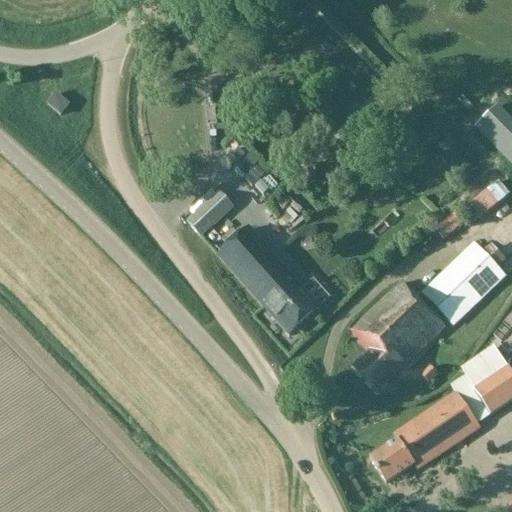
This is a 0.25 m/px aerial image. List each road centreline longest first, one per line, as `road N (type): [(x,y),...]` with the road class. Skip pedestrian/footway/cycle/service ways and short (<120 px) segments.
road 1 (tertiary): [(289,439),(266,376),(115,162),(107,116),(118,37)]
road 2 (tertiary): [(289,439),(129,264),(0,142)]
road 3 (tertiary): [(118,37),(66,54),(0,56)]
